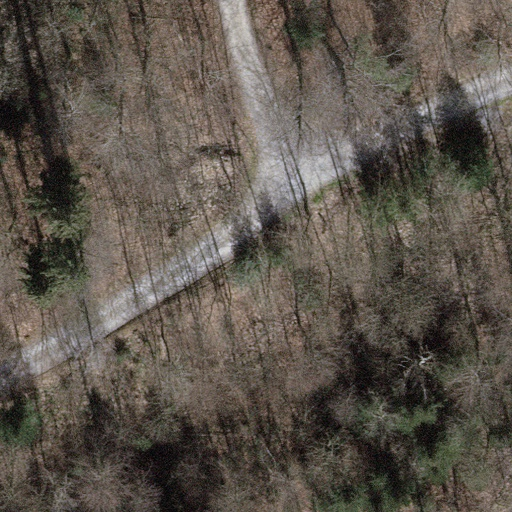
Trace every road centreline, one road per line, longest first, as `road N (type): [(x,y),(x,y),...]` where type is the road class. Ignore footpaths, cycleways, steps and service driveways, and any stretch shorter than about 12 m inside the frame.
road 1 (track): [(308,179),(185,270),(0,379)]
road 2 (track): [(308,179),(511,79)]
road 3 (track): [(233,0),(249,68),(308,179)]
